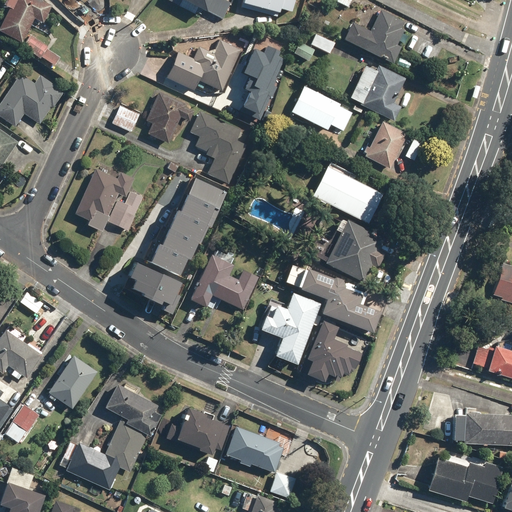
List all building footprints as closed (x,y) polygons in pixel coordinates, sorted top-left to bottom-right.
[(5,0),(3,5),(9,8),(0,24),(0,32),(21,43),(34,19),(42,23),(51,6),(40,0),(5,0)] [(164,0),(175,5),(177,0),(181,0),(221,20),(230,3),(223,0),(164,0)] [(242,0),(241,3),(278,13),(278,9),(289,12),(292,0),(242,0)] [(369,31),(351,23),(343,41),(392,64),(399,47),(395,45),(402,30),(400,28),(403,21),(379,10),(369,31)] [(334,43),(315,34),(310,45),(329,54),(334,43)] [(60,58),(47,49),(48,47),(31,35),(23,47),(40,59),(41,57),(54,66),(60,58)] [(213,53),(198,47),(192,59),(177,52),(165,78),(193,90),(197,80),(221,91),(239,50),(219,40),(213,53)] [(314,50),(298,42),(292,54),(308,61),(314,50)] [(243,112),(259,119),(275,87),(272,85),(287,55),(268,46),(265,53),(257,49),(245,73),(252,76),(246,89),(252,92),(243,112)] [(377,66),(375,70),(364,65),(348,97),(359,103),(358,105),(393,121),(399,108),(390,104),(394,95),(395,96),(404,79),(377,66)] [(36,86),(21,75),(0,103),(0,116),(14,127),(24,114),(39,124),(63,90),(44,76),(36,86)] [(338,106),(339,104),(302,86),(289,111),(326,129),(328,124),(342,131),(351,113),(338,106)] [(158,92),(145,120),(151,123),(146,134),(167,143),(179,117),(188,121),(193,111),(183,107),(185,104),(158,92)] [(139,113),(120,105),(112,124),(131,132),(139,113)] [(240,130),(198,111),(189,132),(198,136),(193,146),(206,152),(204,155),(213,159),(206,175),(228,184),(245,145),(235,141),(240,130)] [(406,134),(381,122),(363,156),(388,168),(406,134)] [(0,165),(17,141),(0,129),(0,165)] [(421,144),(412,140),(403,156),(412,160),(421,144)] [(381,194),(325,166),(310,196),(366,223),(381,194)] [(116,179),(95,169),(74,214),(87,220),(85,225),(100,232),(118,193),(124,196),(133,179),(119,172),(116,179)] [(228,189),(197,176),(189,195),(220,208),(228,189)] [(142,198),(130,192),(124,204),(117,200),(107,221),(126,230),(142,198)] [(189,195),(181,213),(207,224),(212,226),(220,208),(189,195)] [(178,211),(171,227),(200,240),(207,224),(181,213),(178,211)] [(381,239),(344,220),(323,263),(361,282),(370,265),(375,267),(383,252),(376,249),(381,239)] [(171,227),(163,245),(189,257),(192,258),(200,240),(171,227)] [(163,245),(161,244),(152,263),(181,276),(189,257),(163,245)] [(212,255),(210,254),(188,299),(205,307),(210,295),(242,309),(257,277),(241,269),(236,279),(227,275),(232,265),(229,264),(232,258),(215,250),(212,255)] [(183,282),(139,262),(132,277),(137,279),(133,288),(146,294),(145,297),(166,306),(164,310),(170,312),(183,282)] [(511,266),(501,263),(491,294),(500,297),(500,299),(511,303),(511,266)] [(305,266),(297,284),(328,297),(321,312),(370,333),(378,312),(355,302),(359,293),(337,284),(339,281),(305,266)] [(279,337),(273,355),(295,363),(317,303),(290,293),(284,308),(274,304),(269,317),(263,315),(258,329),(279,337)] [(324,321),(308,358),(314,361),(308,374),(326,382),(329,375),(339,379),(343,370),(358,377),(366,356),(346,348),(348,345),(335,340),(340,328),(324,321)] [(7,328),(0,337),(0,369),(3,372),(9,363),(28,376),(44,353),(7,328)] [(511,350),(495,346),(494,350),(476,344),(470,363),(486,368),(486,371),(511,378),(511,350)] [(72,354),(47,392),(71,408),(96,371),(72,354)] [(116,383),(104,407),(126,419),(124,423),(149,435),(160,414),(153,411),(157,404),(116,383)] [(0,426),(1,427),(14,408),(10,405),(11,403),(0,395),(4,389),(0,386),(0,426)] [(11,420),(12,421),(4,433),(18,442),(26,431),(27,431),(39,414),(23,403),(11,420)] [(169,424),(164,438),(210,454),(212,447),(220,449),(228,425),(203,416),(204,413),(186,407),(178,427),(169,424)] [(511,413),(463,412),(463,414),(452,413),(451,440),(461,440),(461,443),(511,444),(511,413)] [(66,467),(65,470),(108,489),(118,467),(129,472),(146,435),(118,423),(104,454),(77,442),(76,444),(69,441),(58,464),(66,467)] [(234,426),(224,453),(272,471),(281,447),(277,445),(278,442),(234,426)] [(206,456),(202,467),(212,471),(216,459),(206,456)] [(485,467),(468,461),(466,466),(434,456),(425,489),(464,501),(466,495),(491,503),(502,467),(486,462),(485,467)] [(275,471),(268,490),(288,497),(295,478),(275,471)] [(511,481),(508,481),(500,507),(511,510),(511,481)] [(0,499),(0,501),(13,506),(10,511),(39,511),(45,496),(6,483),(0,499)] [(250,511),(249,511),(279,511),(280,511),(272,507),(275,500),(256,494),(256,495),(247,492),(241,508),(250,511)] [(54,499),(49,511),(75,511),(72,511),(74,506),(54,499)]
